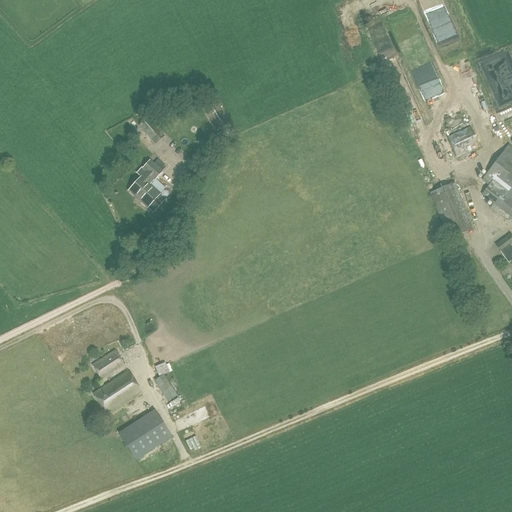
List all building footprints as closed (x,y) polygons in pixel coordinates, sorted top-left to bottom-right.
[(377,47),(393,43),(391,35),(375,39),(377,47)] [(426,50),(419,52),(424,63),(430,60),(426,50)] [(216,99),(202,106),(215,127),(228,120),(216,99)] [(139,126),(155,144),(164,136),(148,118),(139,126)] [(511,129),(501,127),(498,139),(508,141),(509,136),(511,136),(511,133),(511,129)] [(477,149),(480,148),(471,128),(448,138),(456,157),(477,148),(477,149)] [(511,149),(508,146),(483,178),(508,197),(507,198),(489,185),(482,195),(494,203),(490,208),(496,213),(500,208),(511,217),(511,149)] [(154,200),(159,205),(164,199),(147,184),(153,178),(155,179),(161,172),(149,161),(143,169),(146,171),(128,191),(147,208),(154,200)] [(449,239),(459,235),(473,229),(454,183),(430,193),(449,239)] [(511,245),(511,244),(511,236),(511,235),(496,245),(501,252),(504,250),(511,262),(511,245)] [(101,380),(124,365),(115,351),(92,366),(101,380)] [(168,402),(177,396),(164,374),(169,373),(168,371),(172,369),(169,364),(166,365),(165,363),(155,367),(160,378),(154,382),(168,402)] [(142,394),(128,372),(93,395),(107,417),(142,394)] [(204,406),(211,419),(222,412),(215,399),(204,406)] [(171,437),(154,411),(118,434),(136,460),(171,437)]
